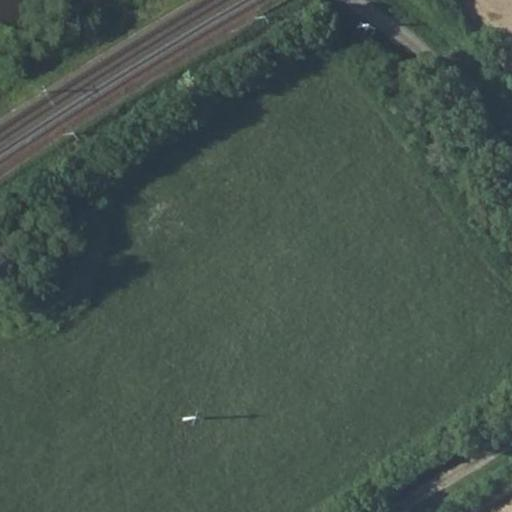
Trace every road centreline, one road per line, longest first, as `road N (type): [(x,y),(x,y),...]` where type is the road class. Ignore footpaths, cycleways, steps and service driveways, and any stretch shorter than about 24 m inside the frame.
road 1 (unclassified): [(349,0),(419,49),(511,171)]
road 2 (track): [(511,442),(401,511)]
